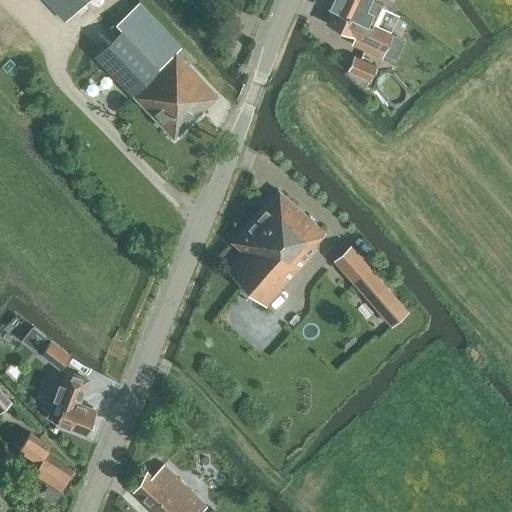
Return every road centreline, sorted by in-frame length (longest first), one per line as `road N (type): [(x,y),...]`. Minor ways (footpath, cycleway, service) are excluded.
road 1 (tertiary): [(86,511),(288,0)]
road 2 (track): [(19,0),(57,42),(59,76),(149,174),(204,219)]
road 3 (track): [(318,511),(183,369),(149,357)]
road 4 (track): [(0,250),(78,325),(149,357)]
